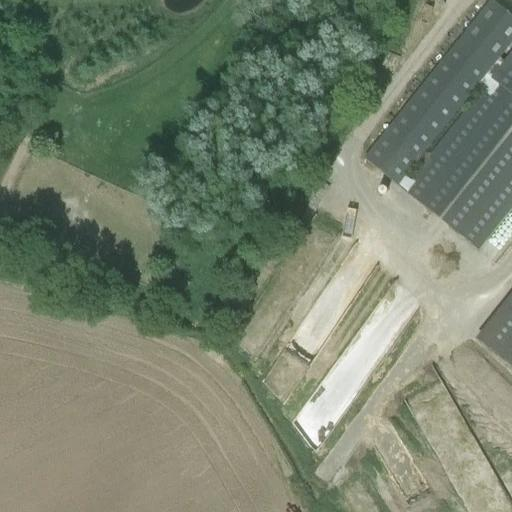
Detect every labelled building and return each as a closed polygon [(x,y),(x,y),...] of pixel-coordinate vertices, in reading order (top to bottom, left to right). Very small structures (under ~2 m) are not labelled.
[(362,159),(402,191),(410,182),(404,177),(477,87),(482,91),(503,64),(498,59),(511,41),(511,18),(490,1),(362,159)] [(410,182),(402,191),(476,251),(511,206),(511,53),(503,64),(482,91),(410,182)] [(317,205),(300,242),(319,251),(336,214),(317,205)] [(511,298),(477,343),(511,370),(511,298)] [(341,342),(294,417),(319,432),(367,358),(341,342)] [(275,349),(259,390),(279,397),(295,357),(275,349)]
